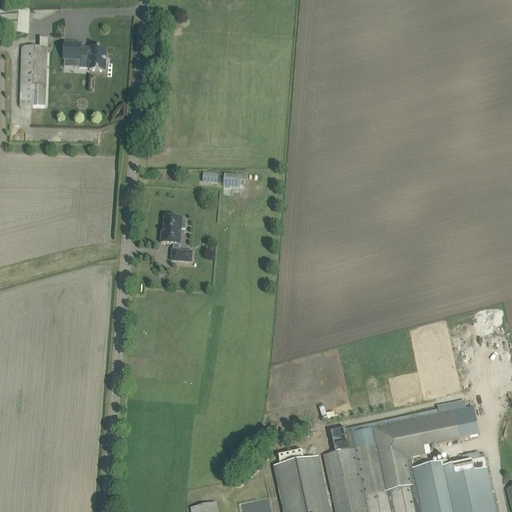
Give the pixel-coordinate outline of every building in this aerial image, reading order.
[(30,13),(30,12),(0,10),(0,34),(29,36),(29,23),(30,19),(35,20),(35,13),(30,13)] [(20,108),(46,109),(47,91),(48,39),(40,38),(39,48),(24,47),(24,49),(21,49),(20,108)] [(89,70),(89,71),(105,72),(106,50),(91,49),(81,49),(81,44),(64,43),(63,61),(79,62),(78,69),(89,70)] [(203,173),(203,183),(217,184),(224,185),(223,188),(239,189),(240,184),(241,176),(240,176),(225,175),(218,174),(203,173)] [(173,218),(172,217),(168,217),(167,218),(165,218),(164,230),(162,229),(162,231),(161,244),(173,245),(173,251),(172,251),(171,262),(191,263),(192,253),(179,252),(180,246),(181,228),(179,228),(179,221),(182,221),(182,219),(173,218)] [(294,462),(274,467),(284,511),(496,511),(485,458),(480,459),(463,463),(449,466),(448,461),(446,462),(413,469),(411,459),(426,456),(426,454),(430,453),(429,447),(459,440),(453,412),(464,409),(463,404),(452,406),(329,433),(334,454),(323,456),(335,511),(329,511),(318,457),(294,462)] [(474,407),(464,409),(453,412),(459,440),(480,436),(474,407)] [(218,511),(217,503),(191,508),(191,511),(218,511)]
